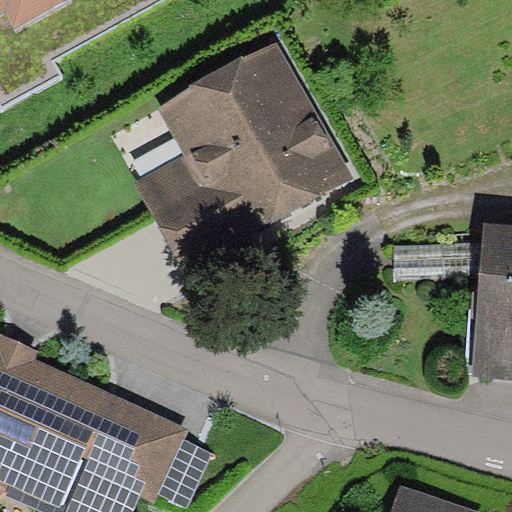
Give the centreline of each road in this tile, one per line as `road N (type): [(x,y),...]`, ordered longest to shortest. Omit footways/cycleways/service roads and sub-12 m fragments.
road 1 (residential): [(327,408),(0,268)]
road 2 (residential): [(511,453),(327,408)]
road 3 (residential): [(231,511),(327,408)]
